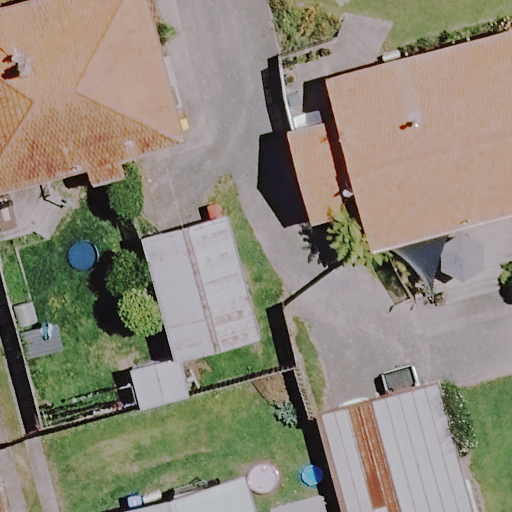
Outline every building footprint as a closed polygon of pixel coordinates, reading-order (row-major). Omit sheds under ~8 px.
[(166,0),(0,0),(0,210),(209,151),(166,0)] [(511,18),(316,68),(362,248),(511,209),(511,18)] [(233,206),(137,230),(170,362),(265,339),(233,206)] [(486,511),(449,383),(315,422),(341,511),(486,511)] [(268,511),(255,462),(99,502),(101,511),(268,511)]
